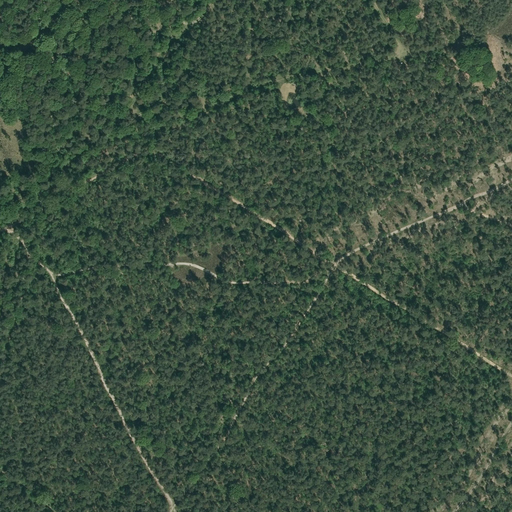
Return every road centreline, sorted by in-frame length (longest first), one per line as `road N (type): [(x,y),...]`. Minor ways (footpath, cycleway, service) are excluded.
road 1 (unknown): [(4,227),(149,151),(334,264)]
road 2 (track): [(210,0),(91,144),(0,209)]
road 3 (track): [(334,264),(171,506),(175,511)]
road 4 (track): [(50,277),(186,263),(233,283),(300,282),(334,264)]
road 5 (track): [(50,277),(170,511)]
road 6 (track): [(244,91),(397,54),(401,45),(372,0)]
road 7 (track): [(111,124),(191,115),(244,91),(262,14)]
road 8 (track): [(334,264),(511,376)]
road 9 (track): [(334,264),(511,180)]
road 10 (track): [(30,255),(17,274),(20,300),(0,384)]
